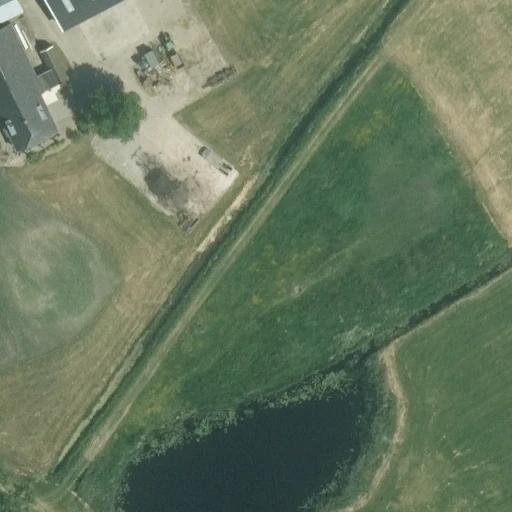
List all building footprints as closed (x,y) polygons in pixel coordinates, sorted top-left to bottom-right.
[(0,0),(0,18),(21,9),(16,0),(0,0)] [(50,0),(63,24),(109,0),(50,0)] [(175,28),(179,40),(206,30),(202,18),(175,28)] [(10,22),(0,26),(0,114),(16,148),(57,128),(39,92),(68,78),(52,44),(40,50),(48,68),(35,75),(10,22)] [(144,53),(151,67),(159,63),(151,49),(144,53)]
